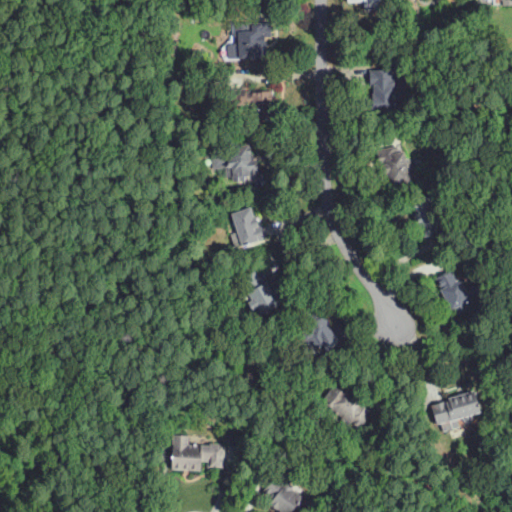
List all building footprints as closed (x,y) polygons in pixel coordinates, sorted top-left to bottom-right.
[(382,12),(382,10),(364,11),(364,4),(355,5),(355,2),(348,3),(348,2),(347,0),(390,0),(391,12),(382,12)] [(239,58),(239,57),(233,57),(232,45),(239,45),(238,31),(251,31),(251,23),(271,22),(272,51),(266,51),(267,57),(239,58)] [(371,112),(370,95),(374,94),(373,85),(370,85),(369,70),(396,68),(397,81),(405,80),(407,98),(404,98),(405,110),(371,112)] [(253,119),(253,114),(252,104),(227,106),(226,90),(245,88),(246,92),(273,90),(275,118),(253,119)] [(234,182),(233,176),(227,177),(226,168),(214,169),(212,155),(231,152),(230,147),(249,145),(251,156),(257,155),(260,173),(245,176),(246,180),(234,182)] [(384,188),(381,171),(382,171),(381,165),(380,165),(377,150),(398,146),(399,153),(405,151),(406,158),(409,158),(411,167),(409,167),(411,183),(384,188)] [(422,238),(419,227),(418,227),(410,201),(439,193),(441,202),(433,205),(437,218),(435,218),(440,233),(422,238)] [(235,249),(231,234),(237,231),(231,213),(251,207),(254,217),(256,216),(259,225),(262,224),(267,239),(235,249)] [(261,316),(257,309),(253,312),(247,302),(252,300),(240,279),(257,269),(265,283),(267,282),(280,305),(261,316)] [(458,314),(456,309),(452,311),(436,278),(452,270),(457,280),(460,279),(465,289),(475,284),(480,296),(465,303),(468,310),(458,314)] [(312,351),(308,342),(306,339),(303,340),(300,339),(298,336),(299,332),(307,327),(302,317),(319,308),(332,330),(340,325),(348,339),(327,351),(324,346),(312,351)] [(361,431),(358,429),(349,422),(347,426),(339,420),(342,417),(330,409),(327,414),(319,408),(323,403),(321,402),(334,384),(348,395),(350,393),(375,412),(361,431)] [(443,431),(441,422),(437,423),(432,405),(475,392),(481,413),(471,416),(472,419),(471,421),(467,422),(464,421),(462,417),(456,419),(458,428),(443,431)] [(201,472),(191,471),(172,470),(174,434),(189,435),(188,444),(209,446),(210,443),(218,443),(225,445),(223,470),(208,468),(208,462),(201,462),(201,472)] [(291,511),(280,511),(269,504),(272,500),(262,492),(274,475),(285,483),(286,481),(294,487),(293,490),(302,496),(302,495),(310,501),(302,511),(297,511),(293,509),(291,511)]
